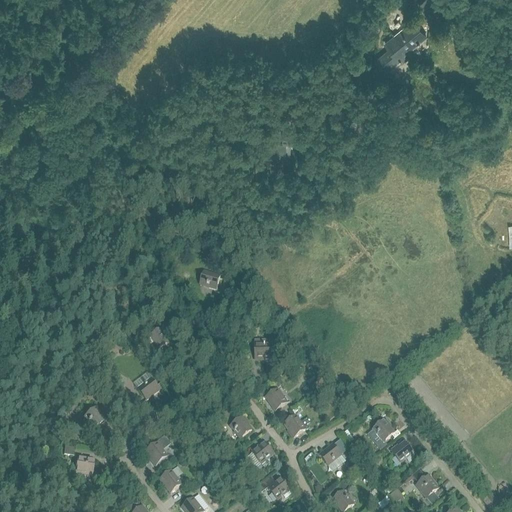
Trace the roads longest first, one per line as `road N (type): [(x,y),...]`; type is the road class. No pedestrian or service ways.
road 1 (residential): [(289,457),(249,400),(210,382),(131,444),(132,471),(165,511)]
road 2 (residential): [(289,457),(387,400),(478,511)]
road 3 (track): [(146,0),(85,73),(55,94)]
